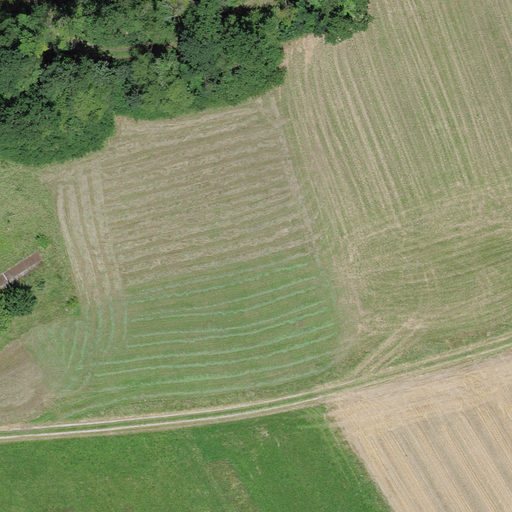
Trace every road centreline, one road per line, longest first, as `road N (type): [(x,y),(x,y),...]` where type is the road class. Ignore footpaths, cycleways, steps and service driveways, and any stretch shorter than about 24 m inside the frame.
road 1 (track): [(0,434),(262,407),(511,341)]
road 2 (track): [(86,0),(176,18),(249,0)]
